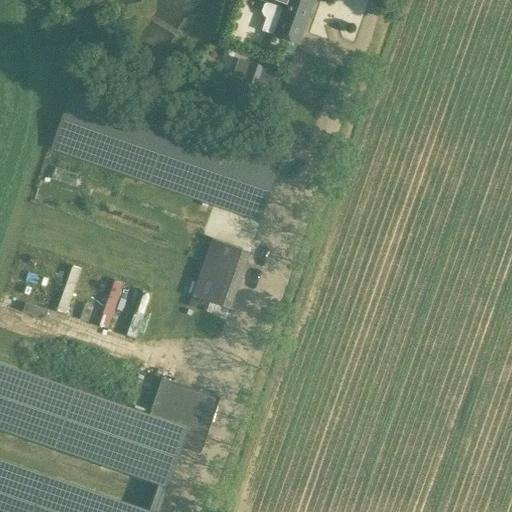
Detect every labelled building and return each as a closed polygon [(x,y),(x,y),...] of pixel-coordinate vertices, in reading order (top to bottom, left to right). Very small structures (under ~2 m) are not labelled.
[(262,30),(274,34),(273,35),(297,43),(310,5),(297,0),(258,0),(268,3),(264,5),(262,11),(264,17),(266,17),(262,30)] [(238,59),(231,78),(269,91),(276,72),(238,59)] [(70,90),(50,150),(258,222),(281,156),(261,149),(259,156),(70,90)] [(189,210),(184,224),(230,241),(235,226),(189,210)] [(250,252),(211,239),(191,297),(209,303),(206,312),(225,319),(228,309),(230,310),(250,252)] [(105,327),(121,283),(113,280),(103,308),(76,298),(70,314),(105,327)] [(0,430),(158,485),(149,511),(0,460),(0,511),(158,511),(181,448),(199,454),(219,398),(161,378),(148,416),(0,365),(0,430)]
